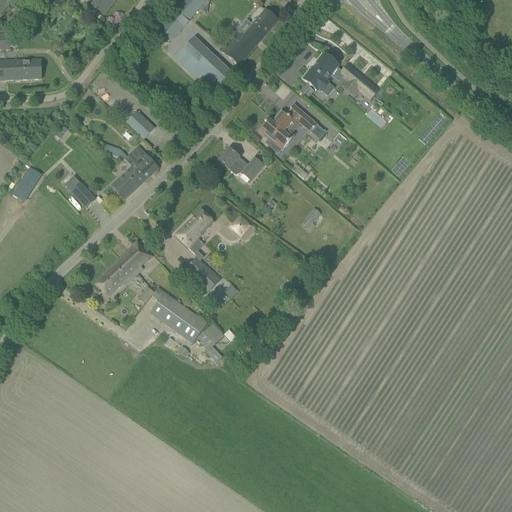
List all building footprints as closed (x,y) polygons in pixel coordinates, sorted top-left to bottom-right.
[(0,0),(0,16),(12,0),(0,0)] [(84,0),(96,9),(104,15),(116,0),(79,0),(83,2),(84,0)] [(182,0),(159,28),(166,34),(173,41),(204,3),(206,0),(182,0)] [(233,49),(226,57),(231,61),(239,68),(240,67),(256,48),(278,22),(265,11),(256,21),(255,20),(251,25),(252,26),(242,37),(237,33),(228,44),(233,49)] [(242,37),(252,26),(251,25),(246,21),(236,32),(237,33),(242,37)] [(0,51),(10,51),(10,49),(10,41),(10,36),(0,36),(0,51)] [(232,75),(225,68),(195,38),(175,60),(213,95),(232,75)] [(323,55),(303,80),(318,92),(319,91),(322,93),(329,84),(326,82),(331,76),(339,83),(344,78),(350,83),(349,84),(357,91),(359,90),(371,100),(377,92),(347,67),(342,74),(337,69),(338,68),(323,55)] [(0,81),(41,80),(41,61),(0,62),(0,81)] [(309,89),(302,97),(307,100),(313,92),(309,89)] [(265,124),(259,132),(269,140),(265,144),(277,154),(281,151),(282,151),(291,140),(285,134),(293,125),(296,128),(299,124),(310,133),(316,126),(294,107),(288,114),(289,115),(288,117),(281,112),(272,123),(270,122),(269,121),(268,122),(265,124)] [(69,112),(66,122),(74,124),(76,114),(69,112)] [(144,141),(154,129),(136,112),(125,124),(144,141)] [(62,127),(55,137),(60,140),(67,131),(62,127)] [(253,159),(248,166),(229,150),(218,162),(235,177),(240,175),(250,183),(264,168),(253,159)] [(131,168),(145,183),(158,170),(145,156),(138,162),(131,155),(125,161),(131,168)] [(307,176),(295,166),(291,170),(303,181),(307,176)] [(131,168),(111,187),(124,202),(125,201),(145,183),(131,168)] [(71,193),(70,194),(86,210),(96,201),(81,184),(80,184),(74,177),(64,186),(71,193)] [(21,182),(13,196),(24,203),(33,190),(21,182)] [(272,201),(267,206),(272,210),(276,204),(272,201)] [(314,209),(302,225),(311,232),(315,227),(313,225),(321,215),(314,209)] [(201,211),(175,237),(188,249),(214,223),(201,211)] [(240,220),(231,228),(240,237),(248,228),(240,220)] [(116,263),(129,278),(150,258),(137,244),(116,263)] [(197,281),(196,282),(208,293),(220,281),(208,270),(207,271),(196,259),(186,270),(197,281)] [(95,283),(102,290),(108,297),(129,278),(116,263),(95,283)] [(139,300),(146,305),(152,297),(153,296),(154,294),(147,289),(139,300)] [(224,338),(224,337),(200,310),(194,315),(158,289),(156,290),(154,294),(153,296),(152,297),(159,302),(150,315),(193,346),(197,339),(209,352),(224,338)] [(190,301),(186,300),(183,304),(185,308),(189,308),(192,305),(190,301)] [(229,333),(224,337),(224,338),(232,347),(238,343),(229,333)] [(182,348),(178,353),(184,357),(188,352),(182,348)]
